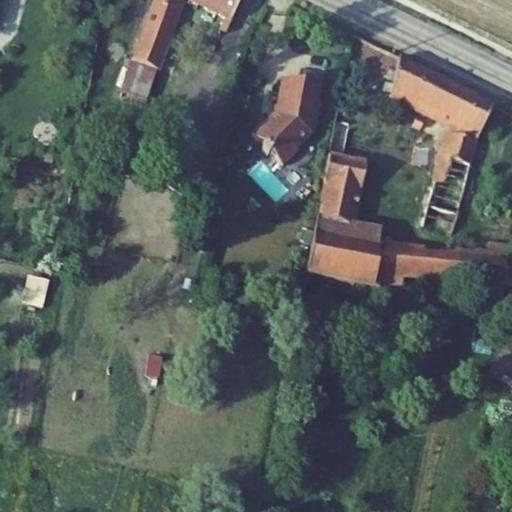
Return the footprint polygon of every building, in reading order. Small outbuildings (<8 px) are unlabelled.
[(118,0),(100,53),(125,65),(147,0),(158,0),(195,15),(201,0),(118,0)] [(419,120),(392,217),(420,225),(457,95),(364,49),(355,90),(419,120)] [(125,65),(100,53),(88,86),(115,95),(125,65)] [(285,78),(249,71),(242,104),(236,110),(233,107),(217,123),(249,155),(265,139),(262,137),(277,122),(279,123),(284,102),(280,102),(282,94),(285,78)] [(387,115),(383,121),(390,125),(394,119),(387,115)] [(295,144),(271,273),(333,281),(336,266),(367,270),(390,273),(423,277),(439,279),(436,294),(467,299),(469,281),(472,253),(441,250),(358,242),(360,233),(346,231),(348,221),(320,216),(331,154),(295,144)] [(472,253),(469,281),(486,283),(491,240),(443,235),(441,250),(472,253)] [(336,266),(333,281),(365,286),(367,270),(336,266)] [(390,273),(388,288),(420,292),(423,277),(390,273)]
